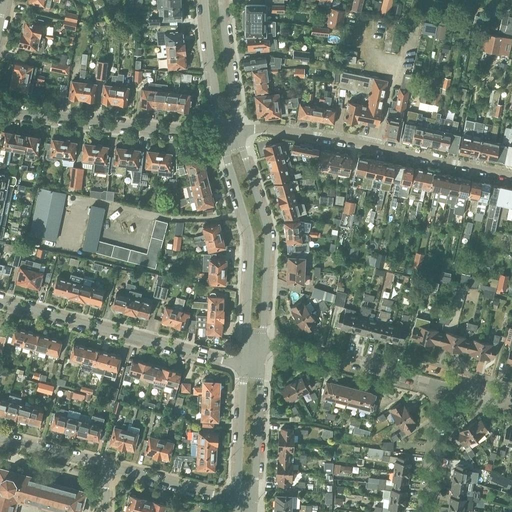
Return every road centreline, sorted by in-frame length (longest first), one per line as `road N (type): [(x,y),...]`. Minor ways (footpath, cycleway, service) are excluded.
road 1 (residential): [(238,132),(317,135),(511,175)]
road 2 (residential): [(244,366),(0,300)]
road 3 (residential): [(219,135),(0,107)]
road 4 (residential): [(261,343),(267,237),(238,132)]
road 5 (residential): [(219,135),(249,239),(244,342)]
road 6 (residential): [(442,387),(261,343)]
road 7 (residential): [(204,0),(219,135)]
road 8 (residential): [(235,499),(106,464)]
road 9 (residential): [(244,366),(235,499)]
road 10 (residential): [(253,500),(260,367)]
road 11 (residential): [(238,132),(222,0)]
road 12 (residential): [(423,511),(442,387)]
